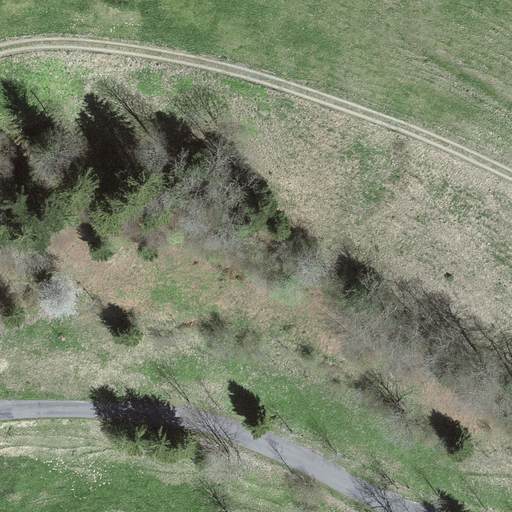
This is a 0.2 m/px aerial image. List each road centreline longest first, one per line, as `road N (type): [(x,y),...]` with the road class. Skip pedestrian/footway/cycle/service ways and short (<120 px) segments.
road 1 (track): [(0,47),(77,41),(156,51),(389,121),(511,175)]
road 2 (unclassified): [(0,409),(129,409),(208,423),(414,511)]
